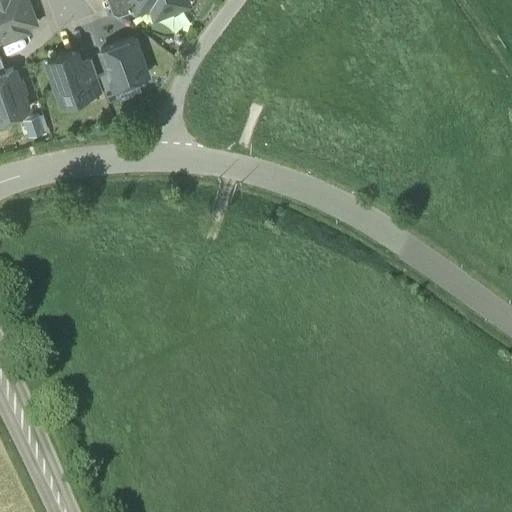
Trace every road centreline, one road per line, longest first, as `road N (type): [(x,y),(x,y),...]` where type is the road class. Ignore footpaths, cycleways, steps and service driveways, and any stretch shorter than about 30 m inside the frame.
road 1 (unclassified): [(168,159),(242,170),(366,218),(511,322)]
road 2 (residential): [(168,159),(189,72),(239,0)]
road 3 (unclassified): [(0,182),(54,166),(168,159)]
road 4 (tertiary): [(0,373),(64,511)]
road 5 (track): [(256,109),(209,237)]
